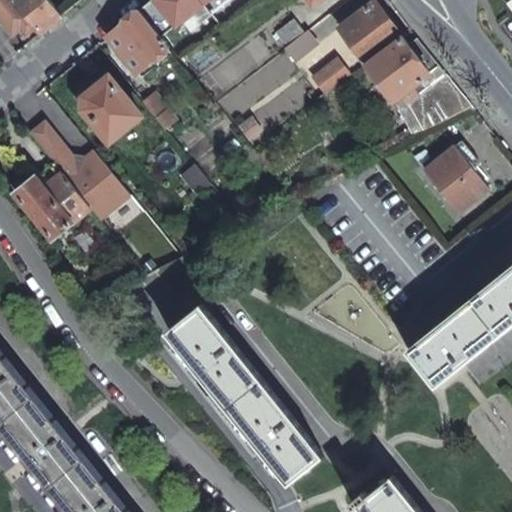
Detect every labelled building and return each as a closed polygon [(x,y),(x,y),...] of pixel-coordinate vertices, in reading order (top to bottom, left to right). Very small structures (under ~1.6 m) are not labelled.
[(39,30),(61,13),(51,0),(0,0),(0,17),(8,27),(16,21),(26,34),(36,26),(39,30)] [(163,0),(186,31),(228,0),(163,0)] [(341,27),(367,61),(402,34),(377,0),(341,27)] [(172,48),(141,9),(110,35),(140,72),(157,58),(162,64),(163,65),(175,55),(169,49),(172,48)] [(304,31),(295,19),(278,33),(286,45),(304,31)] [(318,41),(309,30),(289,46),(298,58),(318,41)] [(392,148),(474,106),(419,37),(410,44),(402,34),(367,61),(396,98),(403,93),(409,100),(402,108),(412,129),(388,141),(392,148)] [(157,58),(140,72),(145,78),(162,64),(157,58)] [(326,68),(338,84),(351,73),(339,58),(326,68)] [(110,76),(104,67),(75,91),(83,102),(86,110),(111,141),(144,114),(112,75),(110,76)] [(327,92),(338,84),(326,68),(315,76),(327,92)] [(156,93),(147,101),(158,114),(168,126),(178,119),(156,93)] [(73,131),(56,111),(37,127),(53,147),(73,131)] [(243,125),(253,137),(262,129),(252,117),(243,125)] [(464,141),(457,146),(470,163),(473,160),(479,166),(482,162),(464,141)] [(470,163),(457,146),(428,170),(461,211),(488,186),(485,181),(489,177),(479,166),(473,160),(470,163)] [(202,193),(214,183),(213,181),(202,168),(189,177),(202,193)] [(94,207),(66,172),(47,187),(38,176),(18,192),(55,237),(94,207)] [(511,325),(511,270),(413,350),(440,384),(511,325)] [(326,454),(204,303),(172,328),(294,479),(326,454)] [(12,362),(0,346),(0,417),(29,454),(75,511),(131,511),(129,509),(12,362)] [(427,511),(397,474),(372,494),(368,490),(355,500),(358,504),(342,511),(427,511)]
